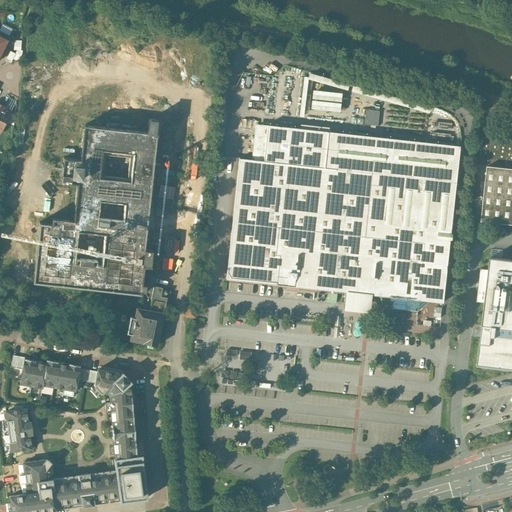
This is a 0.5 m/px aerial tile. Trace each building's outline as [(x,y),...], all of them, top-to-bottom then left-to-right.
[(6,39),(0,35),(0,55),(8,40),(6,39)] [(351,88),(353,82),(310,72),(299,114),(305,115),(313,79),(351,88)] [(314,109),(344,109),(345,91),(315,90),(314,109)] [(409,99),(407,103),(430,111),(432,107),(409,99)] [(5,108),(0,105),(0,131),(10,112),(4,109),(5,108)] [(84,126),(80,160),(63,158),(61,182),(77,184),(73,221),(52,219),(52,224),(39,223),(33,282),(140,294),(140,292),(145,293),(146,285),(141,284),(143,266),(150,267),(152,250),(143,249),(157,120),(149,119),(148,133),(84,126)] [(455,182),(335,169),(339,133),(267,125),(263,161),(239,158),(226,279),(279,285),(296,287),(349,292),(348,304),(357,305),(366,306),(368,294),(369,294),(380,308),(393,298),(405,298),(404,310),(417,311),(429,301),(442,302),(455,182)] [(459,146),(339,133),(335,169),(455,182),(459,146)] [(511,140),(497,139),(497,137),(490,136),(490,138),(483,137),(481,166),(488,167),(488,166),(511,168),(511,140)] [(511,168),(488,166),(488,167),(482,221),(511,224),(511,168)] [(511,259),(490,257),(482,325),(480,342),(477,365),(511,369),(511,259)] [(155,286),(149,310),(138,307),(137,313),(135,318),(131,317),(127,335),(131,336),(130,341),(156,347),(168,298),(161,296),(163,287),(155,286)] [(196,307),(186,306),(185,317),(195,318),(196,307)] [(24,357),(13,355),(10,367),(22,369),(24,359),(24,357)] [(46,363),(24,359),(22,369),(20,384),(42,388),(42,385),(46,363)] [(58,362),(47,360),(46,363),(42,385),(53,387),(58,362)] [(68,364),(58,362),(53,387),(64,389),(68,364)] [(80,366),(68,364),(64,389),(75,391),(77,380),(79,368),(80,366)] [(97,371),(79,368),(77,380),(95,383),(97,371)] [(97,369),(97,371),(95,383),(95,384),(94,386),(101,393),(102,392),(107,393),(109,395),(110,403),(132,400),(130,386),(129,384),(131,382),(123,373),(120,375),(119,373),(97,369)] [(132,400),(110,403),(105,403),(106,420),(111,420),(113,440),(135,438),(132,400)] [(26,409),(5,412),(11,451),(31,448),(29,435),(32,435),(30,422),(28,422),(26,409)] [(135,438),(113,440),(114,459),(136,456),(135,438)] [(114,459),(116,476),(88,480),(90,501),(93,500),(119,496),(120,502),(147,498),(143,474),(144,474),(141,455),(136,456),(114,459)] [(81,481),(53,484),(50,464),(52,463),(46,459),(45,460),(22,463),(24,473),(19,474),(20,483),(25,483),(27,494),(10,496),(11,511),(43,511),(57,510),(56,505),(81,502),(84,502),(81,481)] [(88,480),(81,481),(84,502),(81,502),(81,507),(94,505),(93,500),(90,501),(88,480)]
